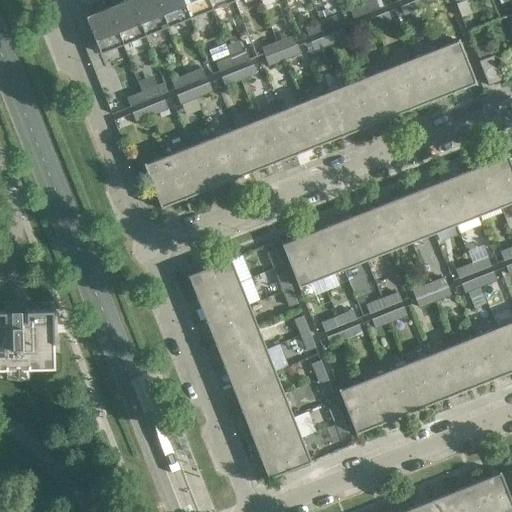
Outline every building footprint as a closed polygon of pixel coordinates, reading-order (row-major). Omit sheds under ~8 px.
[(118,8),(110,11),(109,12),(122,45),(145,35),(132,3),(133,2),(131,0),(125,0),(116,4),(118,8)] [(138,0),(133,2),(132,3),(145,35),(167,27),(156,0),(138,0)] [(156,0),(167,27),(190,18),(182,0),(156,0)] [(182,0),(190,18),(212,9),(208,0),(182,0)] [(208,0),(212,9),(234,0),(208,0)] [(380,0),(372,0),(365,3),(368,12),(383,7),(380,0)] [(419,9),(416,0),(400,6),(403,15),(419,9)] [(435,2),(433,0),(415,0),(416,0),(419,9),(435,2)] [(466,0),(464,0),(456,4),(461,18),(472,13),(466,0)] [(368,12),(365,3),(349,9),(353,19),(368,12)] [(100,53),(122,45),(109,12),(110,11),(108,7),(94,12),(96,17),(87,20),(100,53)] [(390,20),(387,12),(371,18),(374,26),(390,20)] [(335,15),(319,21),(323,30),(338,24),(335,15)] [(374,26),(371,18),(355,24),(359,32),(374,26)] [(323,30),(319,21),(304,27),(308,36),(323,30)] [(346,38),(342,29),(326,36),(330,44),(346,38)] [(291,36),(276,42),(280,51),(295,45),(291,36)] [(330,44),(326,36),(311,42),(314,50),(330,44)] [(458,40),(435,49),(452,93),(454,92),(453,91),(473,83),(474,84),(476,83),(475,81),(458,40)] [(280,51),(276,42),(261,47),(265,57),(280,51)] [(479,60),(491,55),(487,44),(475,49),(479,60)] [(299,54),(295,45),(280,51),(283,60),(299,54)] [(452,93),(435,49),(413,58),(430,102),(431,101),(431,100),(451,92),(451,93),(452,93)] [(245,50),(230,56),(234,66),(249,60),(245,50)] [(283,60),(280,51),(265,57),(268,66),(283,60)] [(493,55),(478,61),(488,86),(502,80),(493,55)] [(234,66),(230,56),(215,62),(219,72),(234,66)] [(430,102),(413,58),(390,67),(408,110),(409,110),(409,109),(429,101),(429,102),(430,102)] [(256,73),(253,65),(237,71),(240,79),(256,73)] [(408,110),(390,67),(368,76),(385,119),(387,119),(386,117),(406,110),(407,111),(408,110)] [(201,68),(185,74),(189,83),(204,77),(201,68)] [(240,79),(237,71),(221,77),(224,85),(240,79)] [(189,83),(185,74),(170,80),(174,89),(189,83)] [(385,119),(368,76),(346,85),(363,128),(364,128),(364,126),(384,118),(384,120),(385,119)] [(211,91),(208,82),(192,89),(195,97),(211,91)] [(363,128),(346,85),(324,93),(341,137),(342,136),(342,135),(362,127),(362,128),(363,128)] [(156,86),(141,92),(144,101),(160,95),(156,86)] [(195,97),(192,89),(176,95),(180,103),(195,97)] [(144,101),(141,92),(126,98),(129,107),(144,101)] [(341,137),(324,93),(301,102),(318,146),(320,145),(319,144),(339,136),(340,137),(341,137)] [(167,108),(163,100),(148,106),(151,115),(167,108)] [(318,146),(301,102),(279,111),(296,155),(297,154),(297,153),(317,145),(317,146),(318,146)] [(151,115),(148,106),(132,113),(135,121),(151,115)] [(296,155),(279,111),(256,120),(274,163),(275,163),(274,162),(294,154),(295,155),(296,155)] [(274,163),(256,120),(234,129),(251,172),(252,172),(252,171),(272,163),(272,164),(274,163)] [(251,172),(234,129),(212,138),(229,181),(230,181),(230,179),(250,172),(250,173),(251,172)] [(229,181),(212,138),(189,147),(206,190),(208,189),(207,188),(227,180),(228,182),(229,181)] [(206,190),(189,147),(167,155),(184,199),(185,198),(185,197),(205,189),(205,190),(206,190)] [(484,163),(483,163),(500,207),(511,202),(511,168),(506,154),(504,155),(505,156),(485,164),(484,163)] [(184,199),(167,155),(144,165),(150,181),(148,182),(153,196),(156,195),(160,205),(159,205),(160,208),(163,207),(162,206),(183,198),(183,199),(184,199)] [(500,207),(483,163),(482,164),(482,165),(462,173),(462,172),(461,172),(478,216),(500,207)] [(478,216),(461,172),(459,173),(460,174),(440,182),(439,180),(438,181),(456,224),(478,216)] [(456,224),(438,181),(437,181),(437,183),(418,191),(417,189),(416,190),(433,233),(456,224)] [(433,233),(416,190),(415,190),(415,191),(395,199),(395,198),(394,199),(411,242),(433,233)] [(411,242),(394,199),(392,199),(393,200),(373,208),(372,207),(371,207),(388,251),(411,242)] [(388,251),(371,207),(370,208),(371,209),(350,217),(350,216),(348,216),(366,260),(388,251)] [(366,260),(348,216),(347,217),(348,218),(328,226),(327,225),(326,225),(344,269),(366,260)] [(344,269),(326,225),(325,226),(325,227),(306,235),(305,234),(304,234),(321,278),(344,269)] [(321,278),(304,234),(303,235),(303,236),(283,244),(283,242),(280,243),(281,246),(282,246),(298,287),(321,278)] [(511,257),(511,247),(500,252),(503,261),(511,257)] [(282,265),(276,249),(268,252),(274,268),(282,265)] [(487,257),(471,264),(475,272),(490,266),(487,257)] [(195,298),(196,299),(239,282),(230,259),(214,265),(213,263),(199,269),(200,271),(189,275),(189,274),(186,276),(187,278),(188,277),(196,298),(195,298)] [(475,272),(471,264),(455,270),(459,278),(475,272)] [(291,287),(285,271),(277,274),(283,290),(291,287)] [(495,280),(492,272),(476,278),(480,286),(495,280)] [(444,278),(428,284),(431,292),(447,286),(444,278)] [(480,286),(476,278),(460,284),(464,292),(480,286)] [(248,304),(239,282),(196,299),(196,301),(197,300),(205,320),(204,321),(248,304)] [(431,292),(428,284),(412,290),(415,299),(431,292)] [(450,294),(447,286),(431,292),(434,301),(450,294)] [(297,303),(291,287),(283,290),(289,306),(297,303)] [(434,301),(431,292),(415,299),(418,307),(434,301)] [(397,293),(381,299),(385,308),(401,301),(397,293)] [(385,308),(381,299),(366,305),(369,314),(385,308)] [(5,302),(2,303),(2,309),(0,309),(0,366),(5,367),(5,364),(25,363),(26,366),(52,365),(50,308),(25,308),(24,302),(21,301),(16,300),(12,300),(8,301),(5,302)] [(257,326),(248,304),(204,321),(205,323),(206,323),(214,342),(213,343),(213,344),(257,326)] [(406,315),(402,307),(387,313),(390,322),(406,315)] [(353,311),(337,317),(340,325),(356,319),(353,311)] [(390,322),(387,313),(371,320),(374,328),(390,322)] [(309,332),(303,316),(294,319),(300,335),(309,332)] [(340,325),(337,317),(321,323),(324,331),(340,325)] [(511,322),(496,328),(511,367),(511,322)] [(361,333),(358,325),(342,331),(345,339),(361,333)] [(266,349),(257,326),(213,344),(214,345),(215,345),(223,365),(222,365),(222,366),(266,349)] [(511,367),(496,328),(474,337),(491,381),(493,380),(492,379),(511,371),(511,370),(511,367)] [(345,339),(342,331),(326,337),(329,345),(345,339)] [(315,347),(309,332),(300,335),(307,351),(315,347)] [(491,381),(474,337),(451,346),(469,389),(470,389),(470,388),(490,380),(490,381),(491,381)] [(469,389),(451,346),(429,355),(446,398),(448,398),(447,397),(467,389),(468,390),(469,389)] [(274,371),(266,349),(222,366),(223,368),(224,367),(232,387),(231,388),(274,371)] [(446,398),(429,355),(407,364),(424,407),(425,407),(425,405),(445,398),(445,399),(446,398)] [(327,376),(320,360),(312,364),(318,380),(327,376)] [(424,407),(407,364),(384,373),(402,416),(403,416),(402,414),(422,406),(423,408),(424,407)] [(283,393),(274,371),(231,388),(232,390),(233,390),(241,409),(239,410),(240,411),(283,393)] [(402,416),(384,373),(362,381),(379,425),(381,424),(380,423),(400,415),(400,416),(402,416)] [(333,392),(327,376),(318,380),(324,395),(333,392)] [(379,425),(362,381),(339,391),(356,434),(358,433),(358,432),(378,424),(378,425),(379,425)] [(292,416),(283,393),(240,411),(240,412),(242,412),(249,432),(248,432),(248,433),(292,416)] [(344,421),(338,405),(329,408),(336,424),(344,421)] [(301,438),(292,416),(248,433),(249,435),(250,434),(258,454),(257,455),(301,438)] [(99,428),(96,421),(89,424),(92,431),(99,428)] [(350,437),(344,421),(336,424),(342,440),(350,437)] [(310,462),(301,438),(257,455),(258,457),(259,456),(267,476),(266,477),(267,479),(270,478),(269,478),(280,474),(281,476),(295,470),(294,468),(310,462)] [(477,480),(476,481),(488,511),(511,511),(511,503),(500,472),(497,473),(498,474),(478,482),(477,480)] [(488,511),(476,481),(475,481),(475,483),(455,491),(455,489),(454,490),(462,511),(488,511)] [(462,511),(454,490),(453,490),(453,491),(433,499),(433,498),(432,498),(436,511),(462,511)] [(436,511),(432,498),(430,499),(431,500),(411,508),(410,507),(409,507),(411,511),(436,511)]
